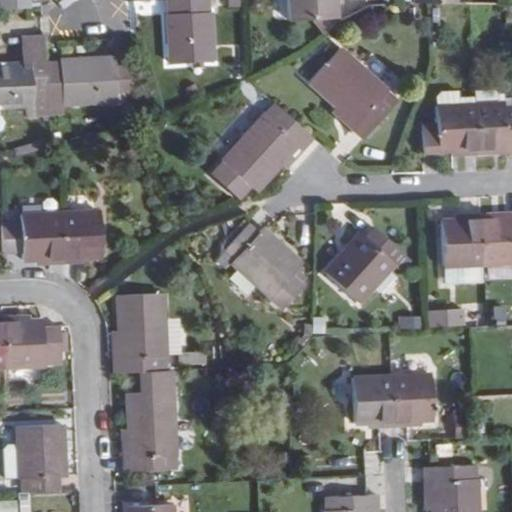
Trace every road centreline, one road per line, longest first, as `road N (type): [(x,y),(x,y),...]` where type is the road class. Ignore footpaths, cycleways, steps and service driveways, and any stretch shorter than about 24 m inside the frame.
road 1 (residential): [(94,511),(84,324),(57,299),(0,294)]
road 2 (residential): [(316,180),(337,193),(511,185)]
